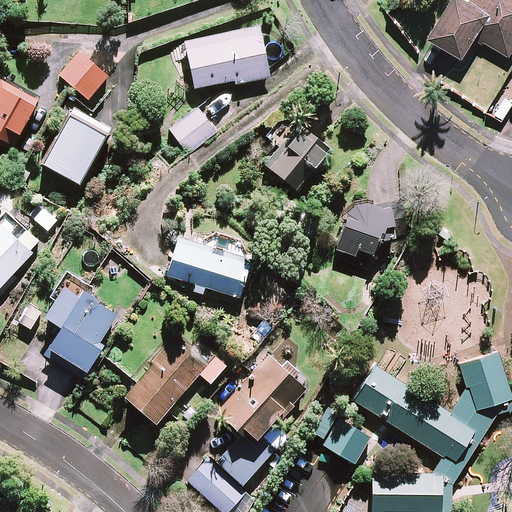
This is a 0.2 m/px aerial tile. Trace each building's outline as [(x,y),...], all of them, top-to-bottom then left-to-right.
[(510,59),(511,55),(511,0),(474,0),(472,4),(464,0),(457,0),(432,42),(464,62),(478,40),(510,59)] [(423,29),(405,10),(394,19),(412,39),(423,29)] [(269,81),(258,31),(185,47),(195,93),(235,84),(236,88),(269,81)] [(107,81),(79,57),(59,79),(88,104),(107,81)] [(5,85),(0,92),(0,144),(12,152),(41,107),(38,105),(5,85)] [(217,134),(198,110),(169,132),(188,156),(217,134)] [(112,135),(76,115),(44,172),(81,191),(112,135)] [(332,152),(299,125),(267,165),(300,192),(332,152)] [(370,273),(379,248),(387,250),(397,222),(367,212),(351,206),(332,260),(370,273)] [(0,291),(40,248),(7,218),(0,225),(0,291)] [(179,242),(167,279),(194,288),(192,296),(203,300),(206,291),(240,301),(251,264),(179,242)] [(86,289),(69,278),(53,302),(57,305),(45,323),(62,334),(45,360),(82,384),(107,347),(102,344),(118,318),(82,295),(86,289)] [(227,366),(196,342),(186,353),(171,342),(123,403),(157,430),(198,377),(211,387),(227,366)] [(511,396),(498,355),(458,367),(474,415),(511,402),(511,396)] [(280,372),(269,362),(246,386),(217,418),(240,440),(217,465),(242,489),(286,441),(273,429),(305,395),(302,392),(310,383),(288,363),(280,372)] [(377,420),(400,385),(376,370),(353,405),(377,420)] [(475,433),(400,385),(377,420),(452,468),(475,433)] [(354,467),(370,440),(339,422),(323,449),(354,467)] [(308,462),(299,457),(269,506),(279,511),(308,462)] [(230,511),(244,497),(206,463),(187,484),(218,511),(230,511)] [(406,511),(407,476),(372,476),(371,511),(406,511)] [(441,511),(442,477),(407,476),(406,511),(441,511)]
